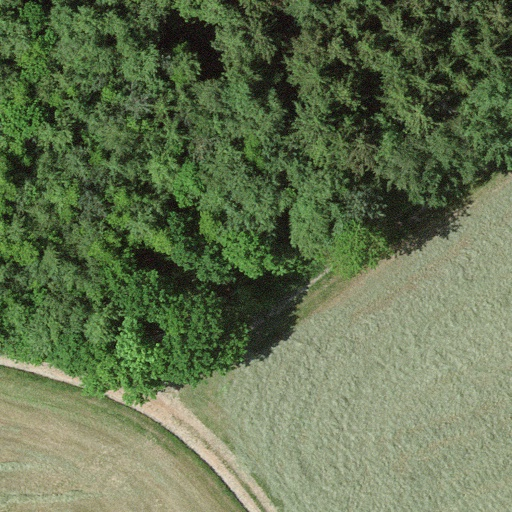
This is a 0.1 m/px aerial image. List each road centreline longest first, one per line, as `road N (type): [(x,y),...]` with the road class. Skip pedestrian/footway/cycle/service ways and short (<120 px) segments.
road 1 (track): [(511,120),(162,405)]
road 2 (track): [(0,355),(99,379),(162,405),(229,464),(262,511)]
